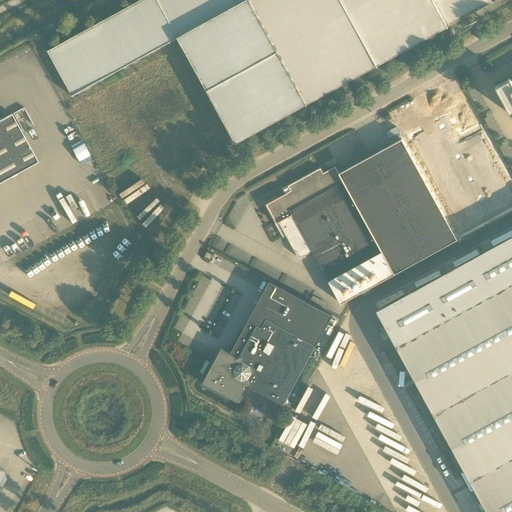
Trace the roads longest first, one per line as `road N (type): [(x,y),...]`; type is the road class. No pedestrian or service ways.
road 1 (unclassified): [(511,27),(248,169),(218,200),(156,313)]
road 2 (unknown): [(511,221),(387,291),(366,315),(385,393),(449,511)]
